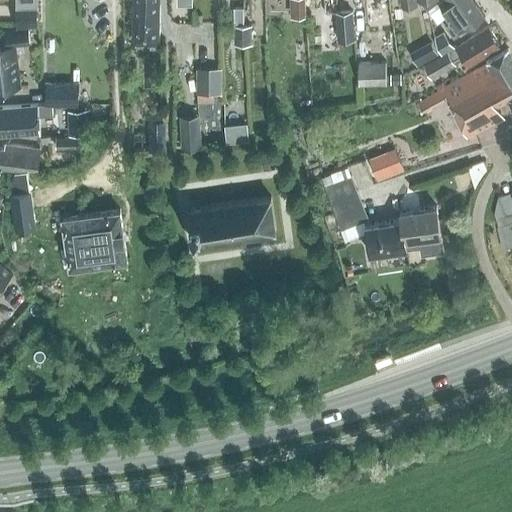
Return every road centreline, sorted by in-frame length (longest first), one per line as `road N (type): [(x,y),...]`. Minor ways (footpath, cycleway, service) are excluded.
road 1 (primary): [(0,474),(273,428),(511,348)]
road 2 (track): [(114,0),(120,204)]
road 3 (residential): [(511,316),(484,268),(475,233),(480,202),(511,154)]
